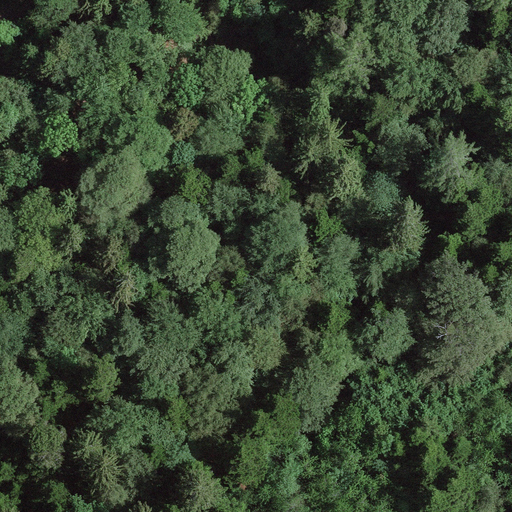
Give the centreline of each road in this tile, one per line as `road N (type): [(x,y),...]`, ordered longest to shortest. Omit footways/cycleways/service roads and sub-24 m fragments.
road 1 (track): [(137,511),(285,355),(408,196),(450,0)]
road 2 (track): [(0,247),(96,188),(356,0)]
